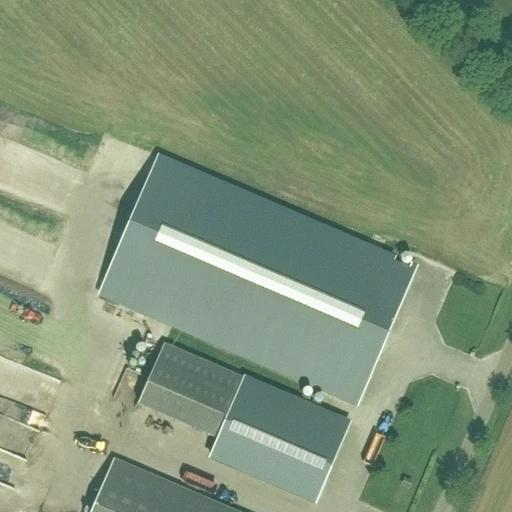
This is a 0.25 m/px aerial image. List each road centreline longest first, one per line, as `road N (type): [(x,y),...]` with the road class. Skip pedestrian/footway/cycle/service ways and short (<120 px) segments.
road 1 (unclassified): [(438,511),(511,341),(511,88),(423,0)]
road 2 (unknown): [(290,511),(60,400)]
